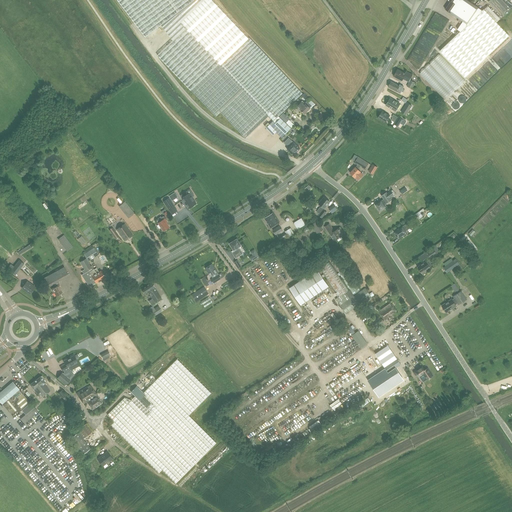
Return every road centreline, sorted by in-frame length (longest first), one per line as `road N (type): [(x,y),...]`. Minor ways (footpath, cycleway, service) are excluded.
road 1 (tertiary): [(511,438),(370,219),(311,163)]
road 2 (primary): [(72,310),(190,246),(311,163)]
road 3 (primary): [(311,163),(349,123),(426,0)]
road 4 (unclassified): [(122,449),(21,353)]
